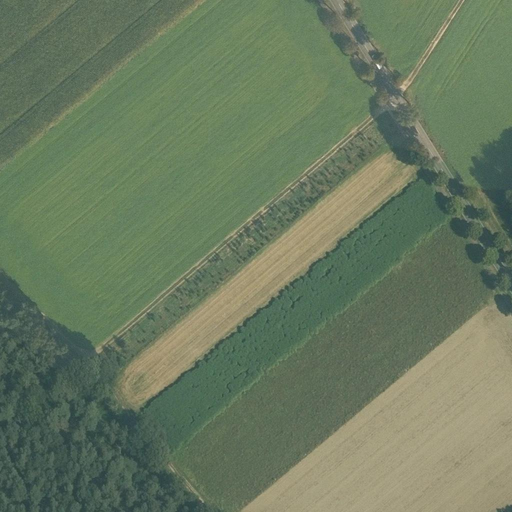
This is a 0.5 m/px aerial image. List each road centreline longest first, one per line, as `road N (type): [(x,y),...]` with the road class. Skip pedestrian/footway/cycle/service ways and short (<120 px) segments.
road 1 (track): [(396,98),(0,445)]
road 2 (secondary): [(511,285),(336,0)]
road 3 (track): [(202,511),(94,366),(0,272)]
